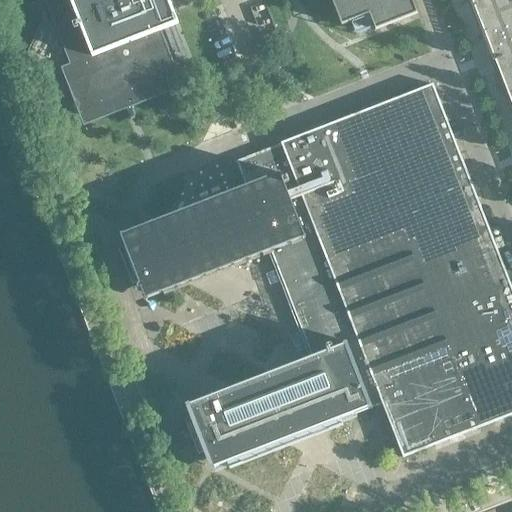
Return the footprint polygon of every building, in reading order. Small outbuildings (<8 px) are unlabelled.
[(182,87),(160,31),(178,25),(168,0),(44,0),(52,19),(59,16),(83,77),(75,79),(92,122),(182,87)] [(417,14),(411,0),(330,0),(340,26),(365,16),(368,15),(374,30),(417,14)] [(511,106),(511,0),(470,0),(489,46),(511,106)] [(511,292),(431,86),(238,161),(247,186),(118,235),(142,298),(144,303),(272,255),(271,250),(272,249),(310,356),(186,405),(211,470),(340,420),(366,410),(382,405),(403,457),(418,451),(422,459),(466,442),(463,433),(508,416),(511,425),(511,424),(511,292)] [(371,510),(375,501),(354,491),(350,500),(371,510)]
